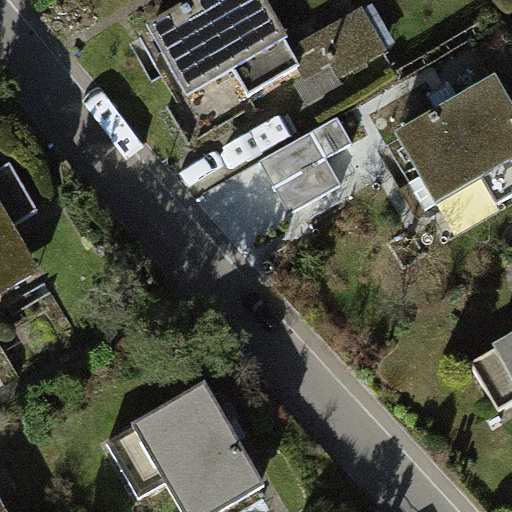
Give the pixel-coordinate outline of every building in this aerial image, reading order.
[(394,64),(364,21),(302,55),(268,0),(202,0),(204,3),(148,36),(200,111),(243,87),(250,102),(316,65),(323,76),(342,66),(353,85),(394,64)] [(511,96),(504,83),(403,140),(438,201),(485,174),(502,203),(511,196),(511,96)] [(362,177),(333,120),(263,155),(292,212),(362,177)] [(0,310),(49,283),(23,236),(52,219),(21,166),(0,177),(0,310)] [(511,427),(511,356),(480,374),(511,428),(511,427)] [(184,492),(194,511),(257,511),(271,504),(214,404),(129,451),(160,506),(184,492)] [(0,511),(17,511),(0,481),(0,511)]
